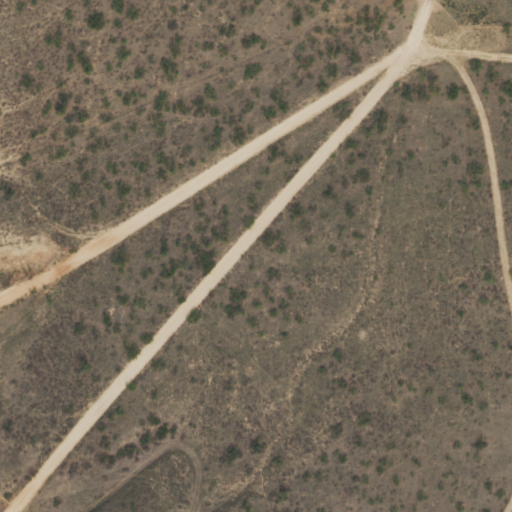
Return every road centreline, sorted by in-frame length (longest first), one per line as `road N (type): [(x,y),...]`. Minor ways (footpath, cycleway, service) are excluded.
road 1 (residential): [(0,308),(346,111),(409,90),(511,92)]
road 2 (residential): [(258,503),(388,211),(393,111),(409,90),(426,0)]
